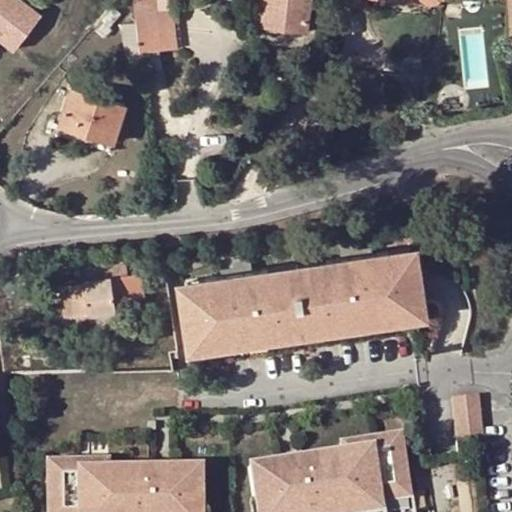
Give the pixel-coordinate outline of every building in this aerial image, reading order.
[(0,0),(0,36),(16,49),(43,14),(24,0),(0,0)] [(132,0),(113,0),(111,3),(121,12),(122,13),(132,0)] [(153,0),(147,0),(135,2),(136,12),(135,12),(136,22),(139,52),(162,49),(158,10),(154,10),(153,0)] [(263,0),(260,26),(263,26),(267,30),(276,31),(280,29),(305,32),(309,0),(263,0)] [(111,3),(98,18),(108,26),(121,12),(111,3)] [(98,18),(91,26),(104,37),(111,29),(108,26),(98,18)] [(125,53),(139,52),(136,22),(122,23),(125,53)] [(71,87),(58,125),(113,142),(126,104),(71,87)] [(331,140),(333,135),(332,129),(329,124),(324,121),(319,120),(314,120),(309,122),(305,126),(303,132),(303,137),(305,142),(308,146),(313,149),(319,149),(324,148),(329,145),(331,140)] [(113,142),(58,125),(55,134),(110,151),(113,142)] [(356,241),(340,243),(342,259),(359,256),(356,241)] [(417,248),(387,252),(388,262),(419,257),(417,248)] [(176,293),(186,355),(428,319),(419,257),(388,262),(387,252),(359,256),(342,259),(327,261),(328,271),(270,279),(268,269),(252,272),(235,274),(206,279),(207,289),(176,293)] [(252,272),(249,257),(233,259),(235,274),(252,272)] [(142,296),(139,274),(126,276),(123,258),(80,265),(83,282),(60,286),(65,316),(115,307),(113,301),(142,296)] [(327,261),(268,269),(270,279),(328,271),(327,261)] [(207,289),(206,279),(175,283),(176,293),(207,289)] [(476,398),(454,399),(457,442),(479,440),(476,398)] [(342,454),(249,468),(255,511),(381,511),(380,506),(410,502),(400,436),(370,441),(372,449),(342,454)] [(372,449),(370,441),(341,445),(342,454),(372,449)] [(76,463),(46,463),(46,511),(199,511),(199,470),(106,471),(76,471),(76,463)] [(106,463),(76,463),(76,471),(106,471),(106,463)] [(381,511),(411,511),(410,502),(380,506),(381,511)]
